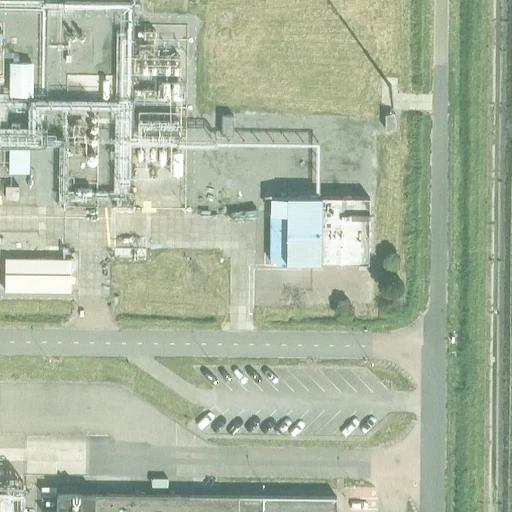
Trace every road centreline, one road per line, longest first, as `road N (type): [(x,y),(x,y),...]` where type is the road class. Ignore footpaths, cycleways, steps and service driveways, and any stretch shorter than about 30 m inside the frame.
road 1 (unclassified): [(439,511),(443,0)]
road 2 (unknown): [(0,419),(75,413),(231,458),(393,461)]
road 3 (unknown): [(244,344),(241,151)]
